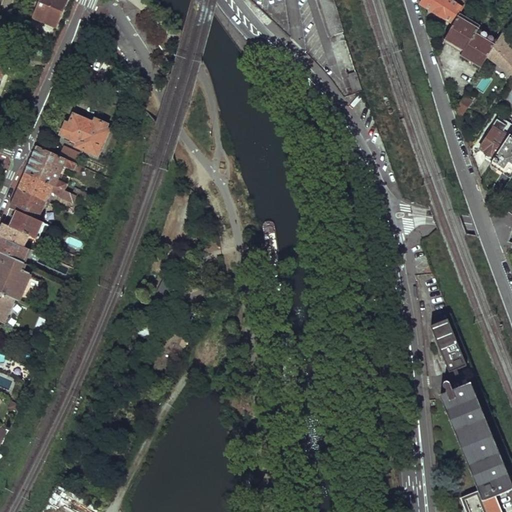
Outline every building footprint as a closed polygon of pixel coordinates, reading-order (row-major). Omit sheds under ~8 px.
[(39,0),(33,16),(44,20),(57,26),(67,0),(39,0)] [(335,0),(318,0),(331,36),(346,31),(335,0)] [(451,0),(421,0),(419,4),(420,4),(453,23),(459,13),(462,7),(451,0)] [(453,23),(445,38),(462,49),(459,55),(480,68),(488,56),(492,48),(499,36),(459,13),(453,23)] [(499,36),(492,48),(498,53),(494,61),(511,73),(511,37),(511,40),(501,32),(499,36)] [(492,48),(488,56),(494,61),(498,53),(492,48)] [(0,83),(1,82),(4,83),(8,71),(0,68),(0,83)] [(348,74),(354,94),(363,91),(356,71),(348,74)] [(484,78),(479,87),(485,90),(490,81),(484,78)] [(463,97),(455,111),(459,120),(470,101),(463,97)] [(75,148),(99,157),(111,130),(108,129),(109,125),(89,116),(87,120),(74,114),(69,125),(66,124),(60,136),(77,144),(75,148)] [(480,149),(494,158),(509,135),(511,130),(511,122),(507,130),(504,135),(493,128),(480,149)] [(504,135),(507,130),(497,123),(493,128),(504,135)] [(494,158),(489,166),(509,179),(511,175),(511,136),(509,135),(494,158)] [(25,174),(65,191),(68,185),(58,180),(65,167),(77,173),(78,171),(80,172),(82,167),(74,164),(61,158),(37,147),(31,160),(25,174)] [(61,158),(74,164),(78,155),(64,149),(61,158)] [(18,190),(48,203),(53,193),(59,195),(58,197),(73,204),(76,196),(72,195),(65,191),(25,174),(21,182),(18,190)] [(76,196),(85,200),(89,194),(75,188),(72,195),(76,196)] [(18,213),(45,224),(49,226),(50,222),(41,218),(48,203),(18,190),(13,201),(9,209),(18,213)] [(10,227),(30,236),(38,239),(45,224),(18,213),(10,227)] [(0,229),(0,236),(23,247),(25,248),(30,236),(10,227),(3,224),(0,230),(0,229)] [(0,252),(17,260),(23,247),(0,236),(0,252)] [(0,294),(15,301),(19,302),(30,276),(21,272),(25,264),(23,263),(17,260),(0,252),(0,294)] [(163,298),(168,282),(162,280),(157,297),(163,298)] [(0,323),(4,325),(15,301),(0,294),(0,323)] [(447,322),(429,330),(448,375),(466,367),(447,322)] [(436,403),(472,494),(459,500),(463,511),(499,511),(495,499),(510,494),(467,390),(436,403)] [(10,407),(18,411),(20,405),(12,402),(10,407)] [(0,442),(2,444),(9,430),(6,429),(0,426),(0,442)]
